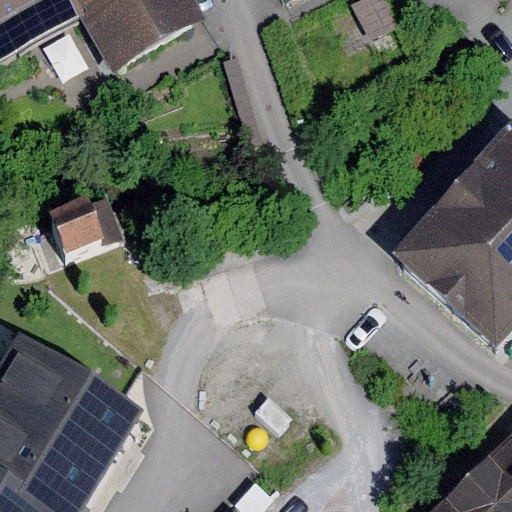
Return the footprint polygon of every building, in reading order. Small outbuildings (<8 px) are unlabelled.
[(74,0),(0,0),(0,38),(14,64),(87,23),(74,0)] [(74,0),(87,23),(118,80),(211,30),(194,0),(74,0)] [(315,0),(276,0),(285,16),(315,0)] [(0,71),(14,64),(0,38),(0,71)] [(239,65),(225,70),(250,154),(264,150),(239,65)] [(511,165),(407,267),(511,359),(511,165)] [(132,261),(117,212),(68,226),(85,273),(132,261)] [(0,511),(92,511),(148,422),(22,346),(0,382),(0,511)] [(511,511),(511,435),(422,511),(511,511)]
